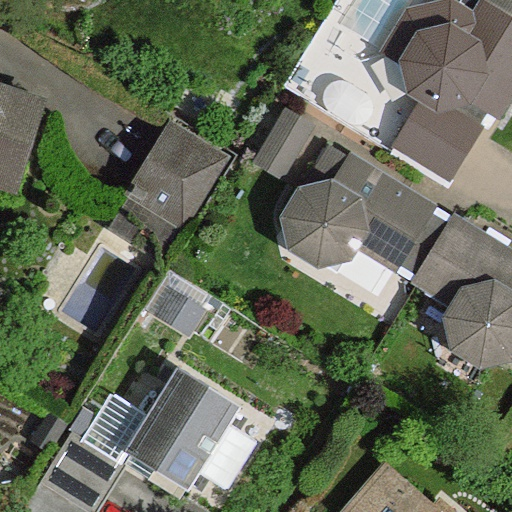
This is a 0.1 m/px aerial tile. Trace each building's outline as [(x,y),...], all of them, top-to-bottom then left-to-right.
[(423,97),(395,140),(449,173),(511,71),(511,0),(479,0),(461,28),(445,21),(414,26),(396,55),(405,84),(423,97)] [(0,88),(0,179),(18,185),(43,102),(0,88)] [(170,124),(127,189),(180,223),(222,157),(170,124)] [(390,262),(429,203),(348,154),(331,178),(295,184),(277,212),(286,242),(312,258),(342,251),(351,239),(390,262)] [(511,250),(453,215),(414,279),(448,298),(440,313),(448,342),(476,361),(508,351),(511,344),(511,250)] [(181,369),(133,446),(192,482),(240,406),(181,369)] [(23,511),(94,511),(123,464),(72,433),(23,511)] [(445,511),(388,463),(351,506),(357,511),(445,511)]
